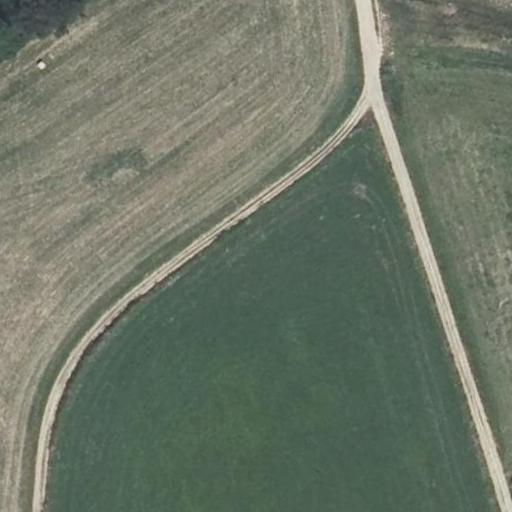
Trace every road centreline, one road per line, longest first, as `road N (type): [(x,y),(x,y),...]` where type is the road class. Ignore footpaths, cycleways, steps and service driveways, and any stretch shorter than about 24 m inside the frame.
road 1 (track): [(42,511),(45,454),(63,383),(103,321),(327,157),(375,94)]
road 2 (track): [(375,94),(508,511)]
